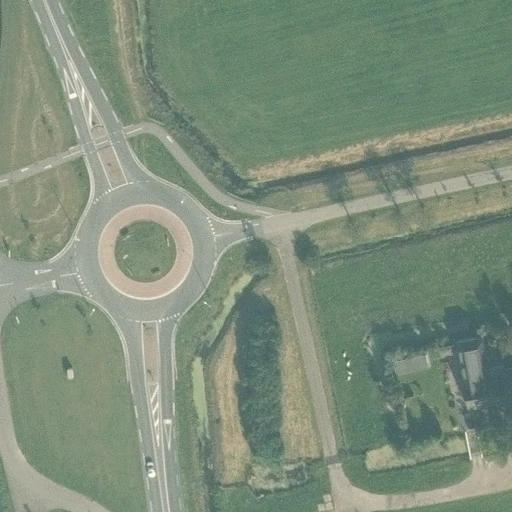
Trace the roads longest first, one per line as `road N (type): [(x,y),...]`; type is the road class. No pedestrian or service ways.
road 1 (unclassified): [(346,511),(279,223)]
road 2 (unclassified): [(279,223),(511,172)]
road 3 (primary): [(150,192),(126,162),(82,68),(66,57)]
road 4 (primary): [(66,57),(64,75),(103,210)]
road 5 (primary): [(124,309),(146,441),(158,456)]
road 6 (primary): [(158,456),(166,439),(170,307)]
road 7 (unclassified): [(0,412),(16,479),(89,511)]
road 8 (unclassified): [(511,486),(373,511)]
